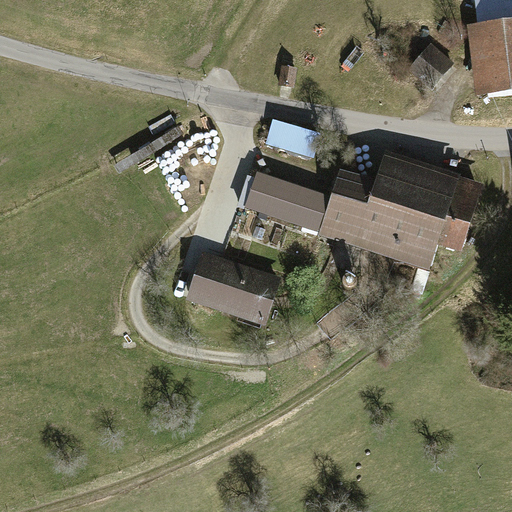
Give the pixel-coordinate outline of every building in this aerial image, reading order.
[(511,0),(478,0),(481,30),(473,31),(479,95),(491,94),(492,99),(511,96),(511,0)] [(427,89),(450,63),(432,48),(410,74),(427,89)] [(297,71),(282,68),(279,87),(294,90),(297,71)] [(273,125),(268,148),(311,157),(316,135),(273,125)] [(324,239),(431,274),(440,246),(460,253),(482,188),(393,159),(383,191),(345,178),(336,204),(324,239)] [(261,178),(249,213),(324,239),(336,204),(261,178)] [(205,254),(188,301),(259,326),(276,279),(205,254)]
